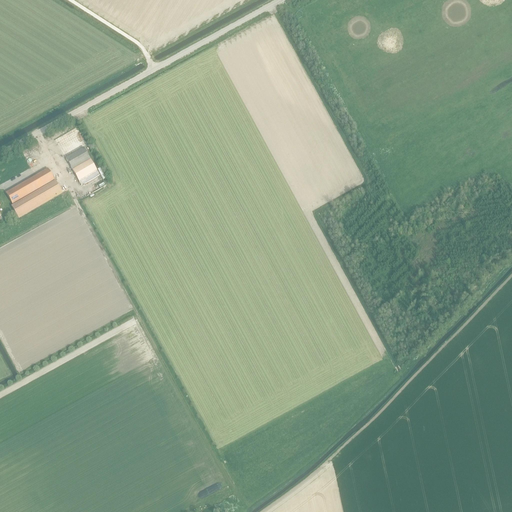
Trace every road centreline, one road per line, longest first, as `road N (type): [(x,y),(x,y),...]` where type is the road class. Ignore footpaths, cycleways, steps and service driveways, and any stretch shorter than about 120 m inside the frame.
road 1 (track): [(207,506),(229,485),(68,189)]
road 2 (unclassified): [(0,154),(280,0)]
